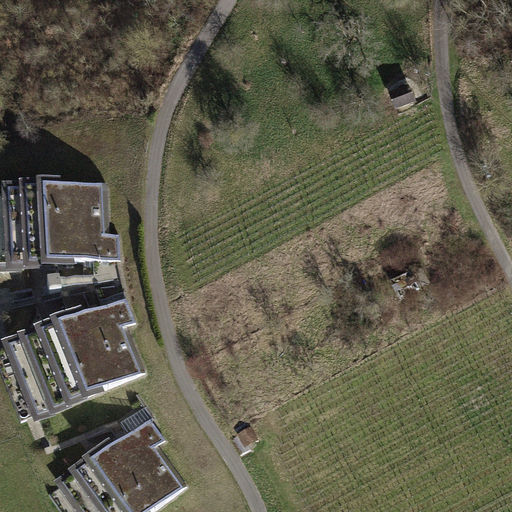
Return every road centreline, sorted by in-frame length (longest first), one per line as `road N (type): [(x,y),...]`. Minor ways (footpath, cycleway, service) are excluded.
road 1 (residential): [(225,0),(162,124),(152,258),(201,412),(260,511)]
road 2 (residential): [(511,273),(460,159),(441,57),(440,0)]
